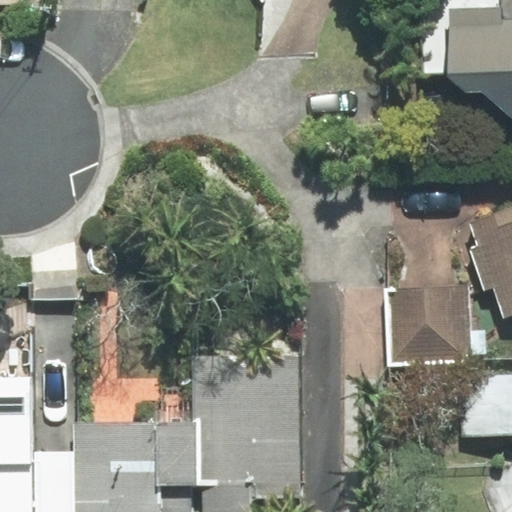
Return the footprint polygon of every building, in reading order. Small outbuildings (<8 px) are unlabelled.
[(511,18),(469,19),(471,123),(511,122),(511,18)] [(508,315),(511,314),(511,201),(473,215),(481,237),(471,240),(488,288),(498,284),(508,315)] [(477,286),(397,285),(396,354),(476,356),(477,286)] [(79,511),(80,447),(44,448),(44,372),(27,372),(27,295),(0,295),(0,511),(79,511)] [(80,418),(80,447),(79,511),(305,511),(305,345),(201,345),(201,418),(80,418)] [(511,435),(511,366),(486,366),(486,436),(511,435)]
